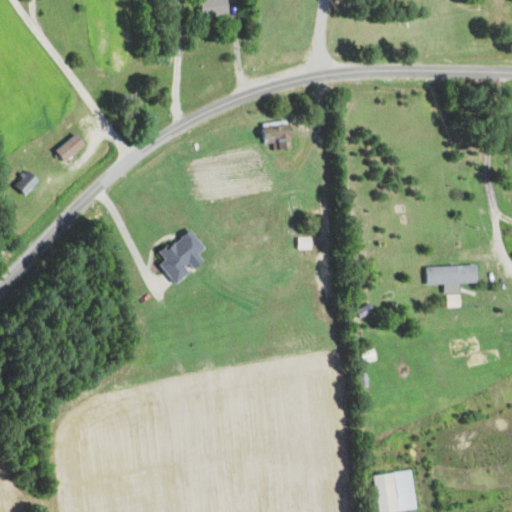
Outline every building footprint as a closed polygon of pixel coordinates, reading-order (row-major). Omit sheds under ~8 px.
[(192,0),(193,16),(224,15),(224,0),(192,0)] [(284,124),(252,125),(252,139),(260,139),(261,143),(269,143),(269,149),(284,149),(284,124)] [(80,145),(71,133),(48,150),(56,162),(80,145)] [(34,179),(24,170),(8,186),(18,195),(34,179)] [(198,248),(182,229),(151,254),(156,260),(151,265),(167,285),(183,271),(196,260),(191,254),(198,248)] [(471,283),(470,265),(420,266),(420,285),(437,285),(438,294),(454,293),(453,284),(471,283)] [(366,475),(369,511),(384,511),(409,510),(405,471),(366,475)]
